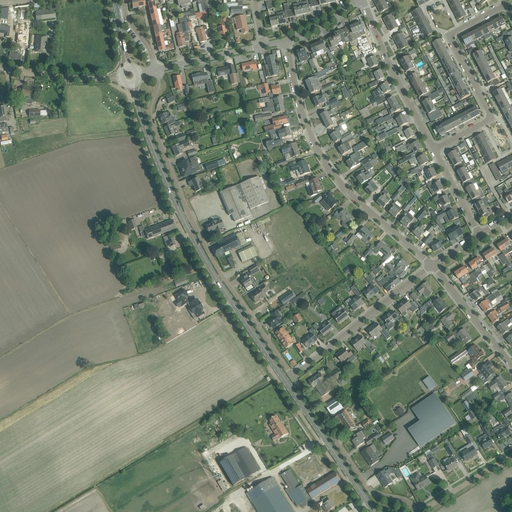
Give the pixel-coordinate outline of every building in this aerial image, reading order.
[(144,0),(145,6),(148,6),(149,6),(150,11),(157,9),(155,1),(148,3),(147,0),(144,0)] [(178,3),(178,6),(181,6),(182,9),(186,8),(185,5),(184,5),(183,0),(177,0),(178,2),(177,2),(178,4),(178,3)] [(308,1),(301,3),(301,5),(302,7),(302,10),(303,13),(303,15),(307,14),(311,13),(311,12),(310,11),(310,9),(310,8),(309,7),(309,5),(308,1)] [(378,9),(381,13),(388,8),(385,2),(378,6),(379,8),(378,9)] [(301,3),(294,5),(295,9),(294,9),(295,11),(296,16),(303,15),(303,13),(302,10),(302,7),(301,5),(301,3)] [(459,3),(452,7),(454,11),(455,13),(463,10),(459,3)] [(422,12),(420,8),(412,12),(416,18),(423,15),(421,12),(422,12)] [(157,9),(150,11),(151,16),(151,17),(151,19),(158,18),(157,9)] [(32,20),(35,20),(35,21),(56,19),(55,10),(32,12),(32,20)] [(456,16),(458,20),(466,16),(463,10),(455,13),(457,16),(456,16)] [(286,12),(276,14),(277,18),(279,23),(279,25),(287,23),(286,22),(286,19),(291,18),(289,11),(286,11),(286,12)] [(391,15),(384,19),(386,23),(386,22),(388,25),(395,21),(391,15)] [(424,17),(423,15),(416,18),(419,25),(427,21),(425,17),(424,17)] [(235,18),(231,19),(232,25),(236,24),(236,25),(237,31),(241,30),(242,34),(248,32),(248,30),(246,21),(245,16),(235,18)] [(184,18),(179,19),(180,25),(178,26),(179,33),(177,34),(177,36),(177,37),(179,47),(185,46),(185,42),(189,41),(188,36),(188,35),(190,34),(187,17),(184,18)] [(226,17),(218,19),(220,27),(218,27),(220,33),(221,38),(227,37),(226,32),(225,27),(228,26),(226,17)] [(506,25),(502,17),(496,20),(500,28),(506,25)] [(158,18),(151,19),(152,22),(153,27),(160,26),(158,18)] [(275,18),(270,19),(272,27),(279,25),(279,23),(277,18),(275,18)] [(500,28),(496,20),(488,25),(492,32),(494,36),(496,34),(494,31),(500,28)] [(389,27),(388,28),(391,31),(398,27),(395,21),(388,25),(389,27)] [(429,24),(427,21),(419,25),(422,31),(429,27),(428,25),(429,24)] [(353,42),(356,40),(356,39),(366,35),(361,22),(350,27),(351,30),(351,31),(352,31),(352,32),(349,34),(353,42)] [(18,27),(7,26),(6,32),(18,33),(17,43),(26,44),(28,25),(18,24),(18,27)] [(160,26),(153,27),(155,33),(154,33),(155,35),(162,34),(168,32),(170,32),(169,29),(165,30),(165,28),(163,29),(162,25),(160,26)] [(492,32),(488,25),(479,29),(483,37),(492,32)] [(203,28),(195,30),(196,34),(198,33),(199,38),(200,43),(206,41),(205,36),(204,31),(207,30),(206,26),(202,27),(203,28)] [(425,37),(433,33),(431,29),(429,27),(422,31),(425,37)] [(483,37),(479,29),(471,34),(475,41),(476,44),(479,43),(477,40),(483,37)] [(341,31),(334,33),(336,36),(339,43),(342,42),(343,43),(346,42),(346,43),(349,42),(347,35),(346,35),(347,36),(344,37),(341,31)] [(503,33),(504,35),(500,38),(501,40),(509,36),(507,34),(506,31),(503,33)] [(402,33),(394,38),(396,41),(398,44),(405,40),(402,33)] [(162,34),(155,35),(156,38),(157,43),(164,42),(162,34)] [(471,34),(462,38),(468,49),(470,48),(468,44),(475,41),(471,34)] [(336,36),(329,39),(331,46),(329,47),(329,46),(328,46),(330,50),(331,52),(331,53),(334,52),(334,50),(337,49),(335,46),(339,45),(339,43),(336,36)] [(509,36),(501,40),(504,45),(507,44),(508,47),(511,45),(511,37),(510,39),(509,36)] [(37,37),(35,52),(45,53),(47,38),(37,37)] [(367,38),(362,40),(361,37),(359,38),(357,39),(360,48),(370,44),(367,38)] [(440,39),(437,41),(435,39),(429,42),(431,45),(433,44),(436,49),(443,45),(440,39)] [(398,46),(401,50),(408,46),(405,40),(398,44),(399,46),(398,46)] [(323,41),(317,44),(320,51),(323,50),(324,53),(327,52),(325,46),(323,41)] [(166,50),(169,49),(169,47),(165,48),(164,42),(157,43),(158,49),(159,52),(166,50)] [(320,51),(317,44),(311,46),(314,54),(315,57),(318,56),(316,52),(320,51)] [(368,53),(372,51),(370,44),(360,48),(364,57),(369,55),(368,53)] [(446,51),(443,45),(436,49),(439,55),(446,51)] [(304,49),(297,52),(299,57),(300,59),(299,59),(301,63),(309,60),(304,49)] [(277,58),(280,58),(279,50),(272,51),(273,55),(276,55),(277,58)] [(409,53),(401,57),(403,59),(400,61),(403,66),(411,62),(411,63),(413,61),(411,57),(411,56),(416,53),(414,50),(409,53)] [(449,56),(446,51),(439,55),(442,60),(449,56)] [(484,57),(481,51),(473,55),(476,61),(484,57)] [(331,52),(327,53),(331,62),(325,65),(327,69),(330,68),(336,65),(331,53),(331,52)] [(268,66),(268,65),(263,66),(265,78),(277,75),(275,67),(276,67),(273,56),(267,57),(269,65),(268,66)] [(361,59),(364,65),(369,63),(371,68),(378,65),(375,57),(368,60),(367,56),(361,59)] [(452,62),(449,56),(442,60),(444,66),(452,62)] [(487,62),(484,57),(476,61),(479,66),(487,62)] [(316,58),(312,60),(316,68),(318,73),(324,70),(323,68),(320,68),(316,58)] [(253,63),(253,62),(242,65),(243,71),(253,69),(253,70),(257,69),(257,67),(256,62),(253,63)] [(403,66),(406,72),(409,71),(410,73),(418,69),(417,67),(414,68),(411,63),(411,62),(403,66)] [(455,67),(452,62),(444,66),(447,72),(455,67)] [(490,68),(487,62),(479,66),(482,72),(490,68)] [(458,73),(455,67),(447,72),(450,77),(458,73)] [(228,68),(217,70),(218,76),(229,74),(229,72),(231,71),(231,68),(228,68)] [(418,69),(410,73),(412,76),(409,77),(412,83),(419,79),(418,76),(421,75),(420,72),(423,71),(422,68),(418,69)] [(493,73),(490,68),(482,72),(485,77),(493,73)] [(375,86),(380,83),(379,81),(384,78),(381,71),(375,74),(374,72),(370,73),(371,76),(373,79),(376,78),(377,81),(373,83),(368,85),(370,89),(375,86)] [(196,75),(192,76),(193,82),(194,86),(199,85),(198,81),(208,79),(207,73),(203,74),(203,73),(200,74),(200,73),(196,74),(196,75)] [(235,73),(229,75),(231,85),(237,84),(235,73)] [(450,77),(448,78),(451,84),(453,83),(460,79),(461,79),(458,73),(450,77)] [(485,77),(488,83),(489,82),(492,88),(500,84),(498,80),(496,81),(495,79),(496,79),(493,73),(485,77)] [(178,91),(183,90),(180,76),(173,78),(176,88),(178,88),(178,91)] [(310,79),(306,81),(309,88),(310,87),(319,83),(318,80),(318,79),(317,77),(315,77),(310,79)] [(424,88),(419,79),(412,83),(417,92),(419,91),(424,88)] [(461,79),(460,79),(453,83),(456,88),(464,84),(461,79)] [(212,81),(206,82),(209,94),(215,93),(212,83),(212,81)] [(259,90),(262,89),(263,94),(269,93),(270,98),(274,97),(274,94),(280,93),(279,86),(276,87),(276,86),(271,87),(271,88),(269,88),(268,83),(258,85),(259,90)] [(310,87),(309,88),(311,94),(313,93),(316,92),(321,90),(322,89),(321,88),(320,86),(319,83),(310,87)] [(374,99),(371,100),(373,104),(373,103),(376,102),(381,99),(380,96),(384,94),(384,93),(385,94),(386,93),(391,91),(387,84),(385,85),(382,86),(378,88),(378,89),(379,90),(379,91),(376,92),(378,96),(378,97),(374,99)] [(467,90),(464,84),(456,88),(459,94),(466,90),(467,90)] [(417,92),(420,97),(422,96),(424,99),(431,95),(430,92),(427,86),(424,88),(419,91),(417,92)] [(31,97),(32,89),(23,87),(22,96),(25,96),(24,103),(32,105),(33,99),(30,98),(31,97)] [(431,95),(424,99),(425,101),(423,103),(426,108),(433,104),(431,101),(440,97),(439,94),(444,92),(443,89),(431,95)] [(504,95),(503,93),(501,89),(493,93),(496,99),(504,95)] [(467,90),(466,90),(459,94),(462,100),(470,95),(467,90)] [(175,101),(172,94),(166,97),(169,104),(175,101)] [(319,97),(313,99),(317,107),(322,104),(326,102),(325,99),(328,98),(326,94),(319,97)] [(507,100),(504,95),(496,99),(499,104),(507,100)] [(336,96),(332,98),(333,100),(328,103),(330,106),(337,103),(339,102),(336,96)] [(388,100),(388,101),(384,103),(386,106),(387,108),(397,103),(394,97),(388,100)] [(282,98),(271,100),(272,103),(276,103),(276,106),(283,105),(282,98)] [(511,103),(509,99),(507,100),(499,104),(502,110),(510,106),(511,104),(511,103)] [(187,102),(177,106),(179,111),(189,108),(187,102)] [(389,112),(390,115),(394,113),(401,109),(397,103),(387,108),(389,112)] [(426,108),(429,114),(431,113),(434,117),(441,113),(439,109),(437,106),(435,108),(433,104),(426,108)] [(268,108),(269,112),(274,111),(274,114),(285,111),(283,105),(276,106),(268,108)] [(511,111),(511,110),(510,106),(502,110),(505,115),(511,111)] [(476,107),(472,110),(468,112),(471,119),(480,115),(476,107)] [(327,113),(327,112),(321,115),(324,122),(330,119),(329,116),(333,114),(331,111),(327,113)] [(173,119),(172,117),(171,117),(169,112),(166,113),(164,114),(159,116),(163,124),(165,123),(167,126),(175,123),(173,119)] [(471,119),(468,112),(459,116),(463,124),(471,119)] [(272,113),(263,115),(263,114),(255,115),(256,121),(273,118),(272,113)] [(463,124),(459,116),(457,114),(449,118),(454,128),(463,124)] [(379,123),(377,124),(378,126),(386,122),(386,121),(391,119),(389,115),(383,118),(383,117),(378,120),(379,123)] [(391,119),(386,121),(386,122),(388,125),(392,122),(394,125),(398,123),(400,127),(402,126),(403,126),(408,123),(404,116),(402,116),(399,118),(396,120),(396,119),(394,120),(393,118),(391,119)] [(273,120),(274,125),(264,128),(266,133),(282,128),(281,125),(287,123),(286,117),(273,120)] [(447,119),(448,122),(442,125),(446,133),(454,128),(449,118),(447,119)] [(330,119),(324,122),(327,129),(334,126),(333,125),(337,123),(335,120),(332,122),(330,119)] [(179,122),(175,123),(167,126),(164,127),(168,137),(175,134),(175,135),(178,134),(178,133),(177,129),(175,129),(175,128),(180,125),(179,122)] [(0,133),(8,132),(7,124),(0,124),(0,133)] [(435,129),(436,129),(440,136),(441,135),(441,136),(445,135),(444,134),(446,133),(442,125),(439,127),(438,124),(433,126),(435,129)] [(335,133),(331,136),(335,143),(337,142),(340,140),(341,140),(343,138),(343,137),(339,132),(344,129),(342,126),(340,127),(335,130),(337,132),(335,133)] [(492,132),(499,145),(506,141),(499,128),(492,132)] [(275,144),(286,141),(285,138),(291,136),(289,129),(283,131),(276,133),(277,136),(279,136),(284,134),(285,137),(274,140),(267,142),(269,146),(275,144)] [(405,132),(401,134),(401,135),(403,138),(406,136),(408,139),(410,138),(415,136),(411,129),(409,130),(406,131),(405,132)] [(350,132),(343,136),(344,137),(346,141),(346,140),(352,137),(353,136),(350,132)] [(386,132),(380,135),(383,140),(392,135),(390,132),(386,134),(386,133),(386,132)] [(178,141),(186,139),(185,133),(176,136),(178,141)] [(484,138),(482,134),(474,138),(478,144),(485,141),(484,138)] [(179,145),(177,145),(172,147),(176,156),(183,153),(181,149),(190,146),(187,140),(179,144),(179,145)] [(344,145),(339,149),(343,155),(352,150),(349,143),(348,143),(347,141),(346,140),(346,141),(343,143),(344,145)] [(366,141),(353,149),(356,153),(361,150),(369,146),(366,141)] [(405,141),(395,146),(396,150),(400,148),(407,145),(405,141)] [(486,143),(485,141),(478,144),(481,151),(489,146),(487,143),(486,143)] [(407,145),(400,148),(402,151),(407,150),(408,152),(409,151),(413,149),(414,153),(417,152),(421,149),(418,142),(416,143),(413,145),(412,145),(411,142),(407,145)] [(282,149),(284,154),(290,152),(292,157),(299,155),(296,148),(297,148),(296,143),(282,149)] [(227,155),(230,154),(227,146),(220,148),(221,151),(225,149),(227,155)] [(491,150),(489,146),(481,151),(484,157),(491,153),(490,150),(491,150)] [(457,147),(449,151),(451,154),(448,155),(451,161),(461,156),(457,147)] [(488,163),(495,159),(493,155),(491,153),(484,157),(488,163)] [(351,160),(347,162),(351,169),(352,168),(355,167),(356,166),(360,164),(358,161),(358,160),(356,157),(355,154),(350,157),(352,159),(351,160)] [(413,158),(409,160),(411,165),(415,163),(416,165),(419,163),(421,165),(421,166),(424,165),(429,162),(425,155),(424,156),(420,158),(418,159),(418,160),(417,160),(416,157),(413,158)] [(451,161),(454,167),(457,165),(458,168),(466,164),(461,156),(451,161)] [(187,161),(179,164),(182,170),(181,170),(184,177),(200,170),(195,157),(190,159),(192,164),(189,165),(187,161)] [(286,159),(274,163),(275,166),(270,168),(271,169),(288,163),(286,159)] [(357,178),(362,185),(372,177),(368,171),(373,168),(372,166),(375,164),(375,163),(376,162),(374,159),(369,162),(363,167),(367,172),(363,174),(357,178)] [(363,167),(369,162),(367,159),(361,163),(363,167)] [(218,160),(216,161),(216,160),(205,164),(207,170),(218,166),(219,167),(221,166),(218,160)] [(292,171),(293,172),(299,169),(301,175),(310,172),(308,167),(307,168),(306,165),(307,165),(306,161),(303,162),(297,164),(291,166),(288,167),(289,172),(292,171)] [(466,164),(458,168),(460,170),(457,172),(460,177),(467,174),(470,172),(467,167),(471,165),(469,162),(466,164)] [(502,163),(501,162),(497,164),(502,173),(503,175),(510,172),(508,169),(504,162),(502,163)] [(394,177),(398,173),(390,165),(386,168),(394,177)] [(411,173),(407,175),(408,178),(417,173),(420,172),(418,167),(410,171),(411,173)] [(417,173),(419,178),(424,175),(427,181),(436,177),(432,169),(428,171),(426,168),(420,172),(417,173)] [(460,177),(463,183),(466,182),(467,184),(475,181),(473,178),(470,179),(467,174),(460,177)] [(229,215),(229,216),(232,214),(235,222),(240,220),(253,215),(250,209),(269,202),(258,176),(235,186),(219,192),(220,193),(220,192),(230,215),(229,215)] [(297,187),(309,182),(307,178),(295,182),(297,187)] [(188,183),(190,186),(193,185),(196,192),(203,189),(198,179),(188,183)] [(310,182),(312,188),(308,189),(311,196),(314,196),(318,194),(317,192),(322,190),(320,185),(319,185),(317,179),(318,179),(317,179),(313,181),(310,182)] [(369,187),(366,190),(371,196),(372,194),(375,192),(379,189),(372,181),(367,184),(369,187)] [(475,181),(467,184),(469,187),(466,189),(469,194),(476,190),(473,184),(476,183),(475,181)] [(429,184),(427,185),(431,192),(432,195),(436,193),(438,193),(439,192),(443,190),(439,183),(438,183),(435,185),(433,182),(432,182),(429,184)] [(398,191),(392,199),(395,202),(396,201),(396,200),(401,194),(407,187),(405,184),(405,183),(402,186),(398,191)] [(469,194),(472,200),(475,199),(476,201),(486,196),(483,191),(481,192),(480,189),(476,191),(476,190),(469,194)] [(381,198),(377,202),(384,208),(385,206),(387,204),(388,203),(391,200),(388,197),(387,196),(385,194),(382,197),(381,198)] [(316,204),(322,198),(319,195),(314,201),(316,204)] [(326,203),(323,205),(328,211),(331,208),(334,206),(337,203),(330,195),(329,196),(326,198),(324,200),(326,203)] [(435,198),(434,198),(437,205),(442,203),(443,206),(444,207),(446,206),(450,203),(446,196),(445,197),(442,199),(440,195),(439,195),(439,196),(436,197),(435,198)] [(407,204),(402,210),(405,212),(407,211),(411,207),(418,198),(415,196),(408,205),(407,204)] [(486,196),(476,201),(478,204),(475,205),(478,211),(485,207),(483,204),(489,201),(487,196),(486,196)] [(392,209),(389,213),(395,218),(397,216),(399,214),(400,212),(401,211),(401,209),(399,207),(395,204),(397,201),(396,201),(395,202),(393,204),(390,207),(392,209)] [(433,217),(436,215),(431,205),(428,207),(433,217)] [(484,216),(485,218),(493,214),(491,211),(488,213),(485,207),(478,211),(481,217),(484,216)] [(341,218),(343,220),(344,221),(342,223),(342,226),(345,228),(348,228),(351,225),(349,223),(350,222),(351,221),(353,218),(344,210),(341,214),(338,211),(335,215),(334,215),(340,220),(341,218)] [(416,218),(421,222),(427,213),(423,210),(416,218)] [(437,215),(435,216),(437,221),(444,218),(445,218),(445,219),(446,220),(447,220),(447,221),(448,221),(449,221),(450,220),(451,220),(452,221),(458,218),(459,217),(457,214),(457,213),(456,213),(455,213),(455,212),(454,210),(453,210),(448,213),(448,214),(447,214),(445,211),(443,212),(441,213),(437,215)] [(405,217),(401,222),(407,227),(408,226),(411,222),(414,219),(412,217),(413,217),(409,213),(407,211),(405,212),(403,215),(405,217)] [(131,231),(133,230),(137,228),(134,220),(128,222),(131,231)] [(151,228),(145,230),(145,231),(147,235),(147,236),(148,239),(154,237),(161,235),(161,234),(171,231),(176,229),(173,220),(171,220),(168,222),(158,225),(151,228)] [(217,222),(216,221),(212,223),(212,224),(206,226),(209,234),(215,231),(217,235),(223,233),(222,228),(224,228),(221,221),(217,222)] [(318,223),(313,226),(317,231),(318,230),(319,233),(323,230),(318,223)] [(421,225),(414,233),(420,238),(424,233),(421,230),(424,227),(421,225)] [(430,234),(435,228),(431,225),(426,230),(430,234)] [(455,229),(452,231),(451,229),(446,232),(452,241),(463,233),(462,232),(460,230),(461,230),(459,226),(455,229)] [(361,239),(366,243),(368,241),(369,242),(374,236),(373,237),(369,233),(370,232),(364,228),(359,234),(363,237),(361,239)] [(352,233),(347,238),(346,237),(344,240),(349,244),(355,236),(352,233)] [(219,245),(212,249),(216,257),(235,248),(235,249),(241,246),(235,234),(217,243),(219,245)] [(435,251),(438,249),(438,248),(442,246),(439,241),(438,240),(435,243),(432,239),(434,237),(430,234),(424,242),(429,247),(431,245),(435,251)] [(167,236),(163,237),(163,238),(164,241),(167,240),(169,245),(170,246),(170,247),(176,245),(173,238),(171,239),(170,236),(167,237),(167,236)] [(507,239),(502,242),(503,243),(509,253),(511,251),(511,247),(511,248),(511,246),(511,245),(510,243),(507,239)] [(376,248),(373,251),(377,254),(380,251),(386,256),(383,259),(385,261),(390,257),(393,253),(391,252),(391,251),(385,246),(381,243),(381,242),(378,246),(376,248)] [(502,242),(497,246),(498,247),(500,250),(501,252),(502,252),(503,253),(500,255),(506,264),(508,267),(510,270),(510,271),(511,269),(511,266),(505,256),(509,253),(503,243),(502,242)] [(111,251),(121,248),(120,243),(110,246),(111,251)] [(242,262),(257,255),(252,244),(237,251),(242,262)] [(335,258),(338,255),(335,250),(337,248),(334,244),(328,248),(331,252),(335,258)] [(493,248),(488,252),(488,253),(489,254),(492,258),(493,260),(494,262),(499,259),(503,266),(505,269),(508,267),(506,264),(500,255),(497,257),(496,255),(497,254),(496,253),(493,248)] [(370,249),(363,257),(366,260),(367,261),(369,258),(368,258),(373,252),(370,249)] [(488,252),(483,255),(484,256),(486,259),(487,261),(489,262),(486,264),(492,274),(493,275),(495,273),(494,271),(490,265),(494,262),(493,260),(492,258),(489,254),(488,253),(488,252)] [(385,261),(382,264),(383,265),(390,273),(393,270),(394,269),(389,263),(395,258),(392,255),(390,257),(385,261)] [(224,260),(225,262),(226,262),(228,269),(234,267),(231,257),(224,260)] [(479,257),(474,261),(474,262),(479,270),(481,272),(485,270),(490,278),(493,276),(493,275),(492,274),(486,264),(483,266),(482,264),(483,264),(481,262),(479,257)] [(406,272),(404,271),(409,266),(403,260),(398,266),(394,270),(402,277),(406,272)] [(474,261),(469,264),(469,265),(471,268),(473,270),(474,269),(475,271),(472,273),(475,278),(478,277),(479,276),(478,275),(482,273),(481,272),(479,270),(474,262),(474,261)] [(258,268),(262,266),(259,262),(248,269),(250,273),(258,269),(258,268)] [(376,270),(375,270),(378,273),(382,270),(382,269),(384,267),(383,265),(382,264),(376,270)] [(464,267),(459,270),(460,271),(463,277),(466,281),(469,279),(472,283),(474,284),(477,282),(475,278),(472,273),(469,275),(468,273),(467,271),(464,267)] [(384,278),(384,279),(388,283),(389,282),(392,285),(394,287),(400,282),(398,280),(397,278),(395,276),(395,277),(394,275),(396,273),(393,270),(390,273),(389,274),(391,276),(389,277),(388,276),(385,279),(384,278)] [(459,270),(454,273),(458,279),(459,278),(464,285),(465,288),(466,287),(467,289),(471,287),(469,285),(466,281),(463,277),(460,271),(459,270)] [(243,281),(241,282),(246,289),(247,287),(250,286),(253,284),(250,279),(252,278),(249,273),(248,274),(245,276),(241,278),(242,279),(243,281)] [(381,276),(376,280),(378,283),(379,284),(382,288),(384,287),(388,292),(394,287),(392,285),(389,282),(388,283),(384,279),(381,276)] [(186,277),(182,279),(174,282),(176,287),(188,282),(186,277)] [(425,284),(417,290),(421,294),(422,293),(424,291),(428,296),(428,297),(429,296),(433,293),(429,287),(430,287),(427,283),(425,284)] [(185,295),(182,297),(184,301),(187,300),(188,301),(194,298),(191,293),(194,292),(190,285),(182,289),(185,295)] [(259,291),(251,296),(256,303),(265,297),(263,294),(269,290),(265,285),(258,290),(259,291)] [(372,286),(364,293),(366,296),(369,300),(369,299),(368,299),(373,296),(373,295),(374,294),(375,295),(378,292),(375,288),(373,286),(372,286)] [(477,291),(471,295),(476,301),(484,295),(480,289),(477,291)] [(291,291),(280,299),(284,305),(296,297),(291,291)] [(306,302),(310,300),(304,291),(291,300),(295,306),(304,300),(306,302)] [(486,300),(480,305),(486,313),(487,312),(489,310),(491,309),(493,307),(493,305),(491,302),(496,298),(493,294),(492,295),(485,299),(486,300)] [(197,304),(195,305),(197,310),(201,308),(204,313),(205,314),(210,312),(209,311),(210,311),(207,306),(209,305),(205,296),(198,299),(200,302),(197,303),(197,304)] [(350,298),(345,302),(347,305),(349,304),(351,306),(354,310),(359,307),(364,303),(361,300),(359,297),(358,296),(358,297),(352,301),(350,298)] [(430,309),(433,306),(439,314),(443,311),(447,308),(443,303),(442,304),(439,299),(435,302),(428,307),(426,304),(420,309),(421,316),(430,309)] [(397,307),(397,308),(400,311),(402,314),(404,316),(407,313),(405,311),(408,309),(411,307),(414,311),(418,308),(416,306),(413,302),(413,303),(410,305),(410,304),(406,300),(403,302),(403,303),(397,308),(397,307)] [(499,306),(500,309),(496,312),(495,311),(488,316),(492,321),(491,322),(492,324),(493,324),(494,323),(494,324),(499,319),(497,316),(502,312),(510,308),(507,302),(505,303),(499,306)] [(191,316),(188,312),(187,309),(165,321),(169,329),(191,316)] [(335,312),(332,314),(334,317),(336,320),(339,324),(339,323),(344,318),(345,319),(348,316),(347,314),(345,312),(343,310),(337,314),(335,312)] [(272,319),(271,319),(268,321),(273,328),(282,322),(279,319),(282,317),(277,311),(276,312),(271,315),(273,318),(272,319)] [(386,316),(383,318),(384,319),(386,322),(387,324),(385,325),(389,330),(389,331),(393,328),(392,327),(394,325),(392,322),(396,319),(397,318),(398,318),(394,313),(392,311),(387,316),(386,316)] [(296,324),(302,319),(298,313),(292,318),(296,324)] [(446,317),(446,316),(441,320),(448,329),(453,326),(449,320),(454,317),(451,313),(446,317)] [(504,322),(497,328),(503,335),(508,331),(506,328),(508,326),(507,326),(511,323),(511,321),(511,315),(508,319),(504,322)] [(399,321),(398,322),(403,327),(407,324),(402,318),(399,321)] [(333,328),(330,325),(328,322),(318,329),(323,336),(328,332),(328,331),(332,328),(333,329),(333,328)] [(374,327),(368,332),(369,332),(371,335),(373,337),(380,331),(382,330),(380,327),(377,323),(373,326),(374,327)] [(428,333),(435,328),(431,323),(424,329),(428,333)] [(280,330),(276,333),(280,340),(286,349),(290,346),(294,343),(290,336),(287,333),(286,334),(283,328),(280,330)] [(457,335),(455,336),(456,337),(461,343),(463,342),(465,344),(468,342),(472,339),(468,335),(467,335),(463,330),(464,330),(464,329),(460,332),(457,335)] [(386,331),(382,334),(387,339),(391,336),(386,331)] [(448,343),(455,338),(451,333),(445,338),(448,343)] [(303,342),(301,344),(305,349),(307,347),(308,348),(311,346),(311,345),(313,343),(314,344),(317,341),(316,340),(314,337),(312,335),(312,334),(311,334),(302,341),(303,342)] [(352,343),(353,345),(355,347),(357,350),(364,344),(366,342),(364,340),(361,336),(358,339),(352,344),(352,343)] [(370,343),(366,346),(371,352),(375,349),(370,343)] [(300,353),(303,351),(297,344),(294,346),(300,353)] [(468,351),(467,352),(473,358),(472,359),(473,360),(473,361),(472,360),(468,363),(469,364),(472,368),(476,365),(480,362),(478,360),(480,359),(479,357),(481,355),(482,355),(482,354),(483,354),(484,354),(481,350),(480,350),(481,350),(480,351),(475,346),(472,348),(468,351)] [(452,364),(460,358),(468,353),(464,348),(449,360),(452,364)] [(347,353),(344,349),(336,356),(341,362),(347,357),(348,359),(353,355),(350,351),(347,353)] [(482,374),(479,377),(485,384),(487,382),(488,382),(486,380),(490,376),(494,373),(490,368),(493,366),(490,362),(489,362),(486,365),(479,370),(482,374)] [(309,381),(313,388),(315,387),(322,397),(332,391),(328,384),(342,375),(338,369),(324,379),(321,373),(309,381)] [(475,375),(471,369),(462,376),(466,382),(475,375)] [(490,385),(488,387),(491,391),(495,388),(498,386),(501,391),(504,389),(504,388),(505,388),(508,386),(505,382),(504,383),(500,377),(499,378),(496,380),(494,382),(493,383),(490,385)] [(430,378),(425,381),(432,390),(437,386),(430,378)] [(473,392),(471,389),(461,396),(463,399),(465,398),(473,392)] [(482,401),(475,391),(473,392),(465,398),(468,402),(475,397),(479,403),(482,401)] [(495,401),(501,397),(498,393),(492,396),(495,401)] [(509,403),(507,404),(510,408),(511,407),(511,406),(511,394),(510,395),(509,393),(504,396),(504,395),(499,399),(501,401),(502,401),(503,401),(506,399),(509,403)] [(421,446),(455,424),(435,394),(414,409),(422,421),(410,429),(411,430),(422,446),(421,446)] [(337,398),(329,403),(325,406),(332,416),(344,408),(337,398)] [(466,401),(463,404),(468,411),(471,408),(466,401)] [(401,408),(398,410),(398,411),(400,413),(397,414),(399,418),(405,414),(404,412),(404,411),(403,410),(402,410),(401,408)] [(505,417),(511,413),(509,408),(502,413),(505,417)] [(335,418),(340,424),(340,423),(347,432),(355,426),(351,419),(352,419),(351,418),(353,417),(351,414),(349,415),(345,410),(335,418)] [(473,410),(469,414),(473,420),(478,417),(473,410)] [(276,416),(269,420),(271,424),(274,428),(272,429),(275,435),(272,437),(275,441),(278,439),(279,440),(288,434),(282,424),(281,424),(276,416)] [(285,424),(299,447),(309,441),(295,418),(285,424)] [(365,429),(372,424),(368,418),(361,423),(365,429)] [(495,433),(491,436),(492,438),(497,435),(499,437),(498,438),(499,439),(500,440),(504,438),(504,437),(510,434),(511,434),(508,430),(506,427),(506,426),(505,427),(504,426),(503,426),(502,425),(493,430),(495,433)] [(465,428),(461,431),(464,436),(464,437),(468,445),(469,445),(471,444),(474,442),(469,433),(468,434),(465,428)] [(358,437),(352,441),(357,448),(365,442),(363,439),(366,438),(362,431),(356,435),(358,437)] [(366,442),(368,445),(380,437),(378,433),(366,442)] [(390,433),(384,437),(381,439),(385,445),(394,438),(390,433)] [(483,436),(478,439),(480,443),(482,445),(485,449),(493,445),(490,440),(489,438),(488,437),(487,435),(484,437),(483,436)] [(373,445),(366,450),(361,453),(371,466),(380,461),(374,452),(377,450),(373,445)] [(450,456),(455,453),(450,445),(445,448),(450,456)] [(246,447),(219,463),(233,486),(260,471),(246,447)] [(462,454),(463,457),(466,461),(477,454),(475,450),(473,447),(462,454)] [(431,452),(425,455),(429,461),(434,458),(431,452)] [(432,469),(438,465),(434,458),(429,461),(428,461),(432,469)] [(457,466),(455,462),(453,459),(444,464),(449,471),(457,466)] [(399,469),(387,468),(391,474),(396,474),(398,479),(403,476),(399,469)] [(311,499),(306,491),(302,485),(301,486),(301,485),(300,486),(290,470),(281,475),(289,487),(285,490),(293,503),(294,502),(297,507),(300,505),(302,508),(310,503),(308,501),(311,499)] [(393,483),(385,471),(377,476),(385,488),(393,483)] [(335,472),(306,491),(311,499),(312,498),(313,500),(342,482),(335,472)] [(418,489),(426,485),(430,483),(426,476),(421,479),(417,472),(414,474),(416,476),(411,479),(414,483),(418,490),(418,489)] [(247,493),(258,511),(294,511),(273,477),(247,493)] [(323,504),(321,506),(325,511),(327,511),(329,511),(335,507),(330,500),(328,502),(325,498),(321,501),(323,504)]
